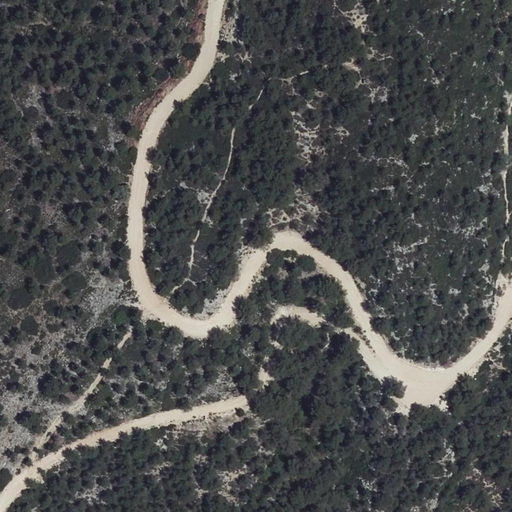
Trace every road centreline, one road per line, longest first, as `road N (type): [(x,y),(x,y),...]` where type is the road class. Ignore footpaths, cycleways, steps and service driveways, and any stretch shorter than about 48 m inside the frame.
road 1 (track): [(511,301),(478,351),(428,388),(406,386),(348,275),(308,238),(264,242),(225,308),(207,322),(165,319),(136,272),(133,193),(157,119),(197,75),(222,0)]
road 2 (track): [(406,386),(390,379),(340,321),(295,314),(279,328),(255,390),(209,412),(82,442),(31,469),(0,503)]
